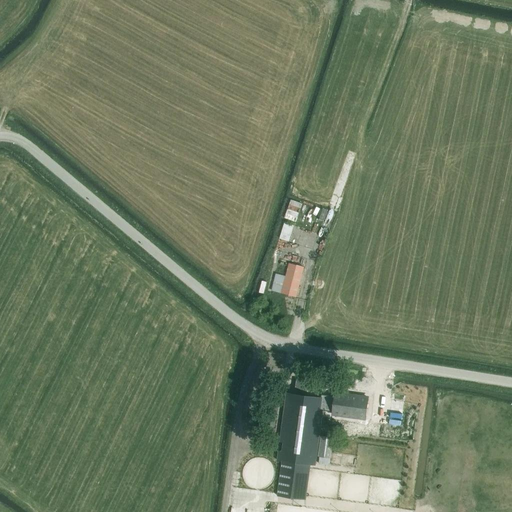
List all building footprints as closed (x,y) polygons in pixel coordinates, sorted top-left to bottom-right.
[(284,222),(279,238),(289,242),(294,225),(284,222)] [(289,263),(285,275),(276,273),(271,291),(281,294),(296,298),(304,267),(289,263)] [(317,390),(319,378),(307,376),(307,378),(297,376),(296,386),(303,387),(302,388),(317,390)] [(324,398),(286,393),(279,444),(283,444),(282,451),(278,450),(277,460),(282,461),(301,464),(310,465),(315,466),(323,411),(324,399),(324,398)] [(323,411),(333,412),(332,415),(364,419),(367,398),(335,394),(334,400),(324,399),(323,411)] [(317,457),(319,457),(331,459),(334,438),(320,436),(317,457)] [(277,496),(296,499),(301,464),(282,461),(277,496)]
